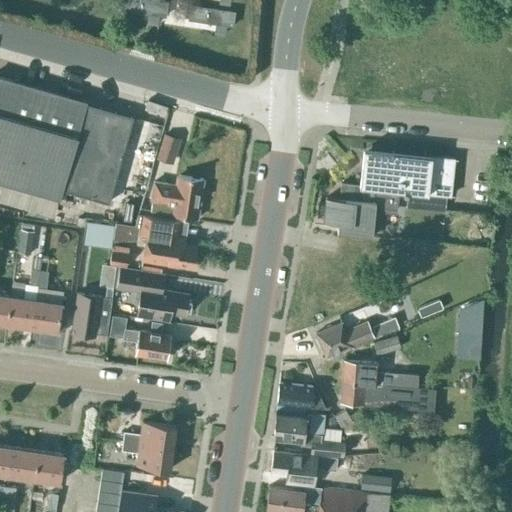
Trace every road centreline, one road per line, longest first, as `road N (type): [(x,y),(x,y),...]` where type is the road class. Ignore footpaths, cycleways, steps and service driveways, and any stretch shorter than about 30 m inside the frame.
road 1 (tertiary): [(241,401),(283,110)]
road 2 (tertiary): [(283,110),(0,34)]
road 3 (residential): [(0,367),(241,401)]
road 4 (unclassified): [(511,133),(283,110)]
